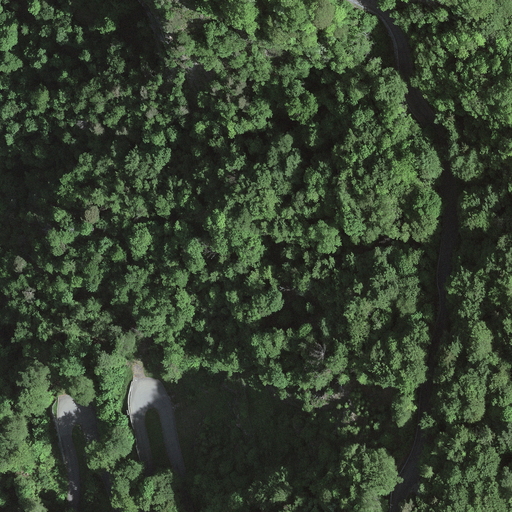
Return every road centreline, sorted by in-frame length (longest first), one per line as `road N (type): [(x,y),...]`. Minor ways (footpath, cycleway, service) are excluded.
road 1 (tertiary): [(396,511),(421,446),(446,311),(448,188),(440,143),(408,83),(398,31),(366,0)]
road 2 (tertiary): [(145,511),(137,404),(147,392),(162,402),(188,511)]
road 3 (tertiary): [(73,511),(64,430),(71,409),(86,422),(119,511)]
